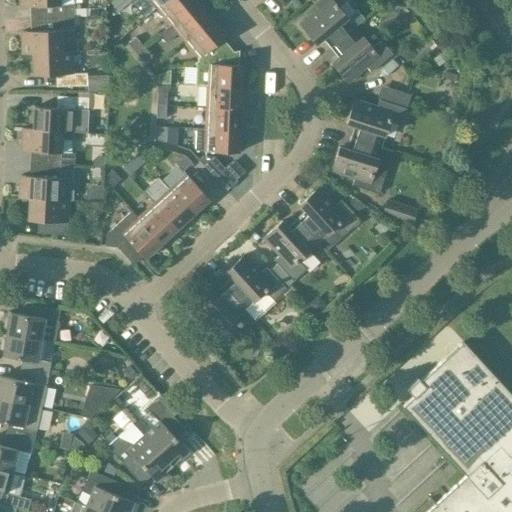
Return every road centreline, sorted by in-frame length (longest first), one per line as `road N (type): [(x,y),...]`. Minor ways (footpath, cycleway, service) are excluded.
road 1 (residential): [(162,305),(313,172),(335,127),(324,56),(273,0)]
road 2 (unclassified): [(261,425),(482,231)]
road 3 (residential): [(162,305),(134,283),(0,268)]
road 4 (residential): [(261,425),(162,305)]
